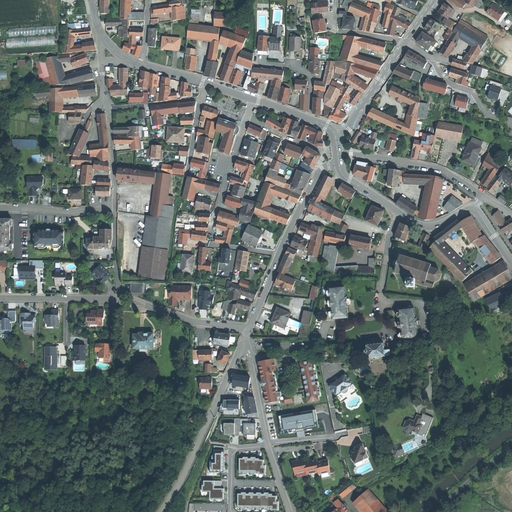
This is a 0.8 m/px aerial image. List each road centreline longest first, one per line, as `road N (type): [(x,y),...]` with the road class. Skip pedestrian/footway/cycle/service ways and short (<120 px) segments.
road 1 (residential): [(249,328),(196,323),(122,298),(0,297)]
road 2 (residential): [(244,343),(160,511)]
road 3 (residential): [(434,0),(334,135)]
road 4 (residential): [(336,151),(436,167),(482,195)]
road 5 (residential): [(247,116),(213,244)]
